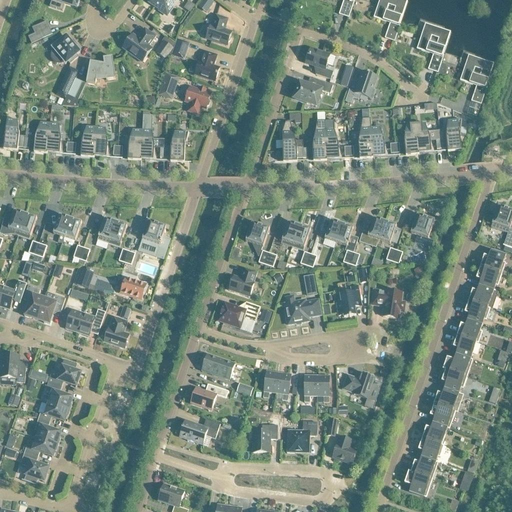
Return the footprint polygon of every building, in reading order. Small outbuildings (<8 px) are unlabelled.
[(52,0),(49,8),(63,12),(65,5),(77,9),(79,0),(80,0),(52,0)] [(178,0),(183,3),(184,0),(152,0),(150,4),(160,11),(159,12),(167,17),(172,9),(171,9),(177,0),(178,0)] [(206,14),(214,4),(207,0),(204,0),(198,8),(206,14)] [(348,18),(354,0),(340,0),(344,1),(339,15),(348,18)] [(399,0),(380,0),(374,19),(390,25),(385,39),(394,42),(408,3),(399,0)] [(232,34),(224,31),(228,21),(216,17),(213,28),(211,27),(207,40),(227,47),(229,44),(230,43),(231,40),(231,38),(232,34)] [(29,40),(32,46),(43,40),(40,34),(50,30),(47,23),(32,29),(36,37),(29,40)] [(425,26),(417,51),(433,56),(428,70),(438,73),(451,34),(425,26)] [(149,48),(156,38),(145,30),(140,37),(141,38),(139,41),(133,37),(123,49),(141,62),(151,50),(149,48)] [(163,43),(174,50),(175,45),(165,38),(162,42),(163,43)] [(79,54),(67,39),(64,41),(62,39),(57,43),(59,45),(54,50),(55,51),(53,52),(52,54),(52,55),(52,57),(52,59),(53,61),(54,62),(55,64),(57,65),(58,65),(60,65),(62,65),(64,65),(65,64),(66,65),(69,63),(71,65),(78,58),(76,56),(79,54)] [(39,50),(50,44),(47,40),(37,45),(39,50)] [(184,62),(190,45),(177,41),(172,58),(184,62)] [(165,61),(174,50),(163,43),(155,54),(165,61)] [(325,71),(330,57),(311,50),(306,65),(318,69),(316,76),(331,81),(333,74),(325,71)] [(213,68),(217,57),(205,54),(202,64),(200,63),(195,77),(215,83),(220,70),(213,68)] [(469,57),(460,82),(476,88),(472,102),(481,105),(494,66),(469,57)] [(116,81),(113,59),(104,60),(104,66),(100,66),(100,65),(91,64),(87,85),(96,87),(97,79),(106,79),(107,82),(116,81)] [(443,66),(440,76),(444,78),(448,68),(443,66)] [(347,67),(345,73),(352,76),(354,70),(347,67)] [(78,73),(70,69),(57,96),(66,100),(78,73)] [(373,92),(377,79),(362,74),(355,93),(350,91),(346,103),(352,105),(353,100),(359,101),(360,97),(370,100),(372,101),(375,92),(373,92)] [(166,75),(158,97),(172,102),(179,79),(166,75)] [(317,108),(322,93),(330,96),(333,87),(310,80),(308,87),(299,84),(294,100),(317,108)] [(75,100),(83,84),(76,81),(68,97),(75,100)] [(343,81),(341,87),(348,89),(350,83),(343,81)] [(210,104),(209,102),(211,96),(190,89),(186,103),(192,105),(189,113),(198,116),(200,108),(206,110),(207,108),(209,108),(210,104)] [(424,105),(424,113),(439,112),(438,104),(424,105)] [(301,116),(291,116),(290,122),(295,122),(295,125),(302,125),(301,116)] [(371,130),(370,120),(363,121),(359,146),(360,160),(373,159),(371,130)] [(20,138),(18,122),(8,121),(6,136),(1,149),(0,149),(18,152),(18,149),(25,150),(25,140),(26,138),(20,138)] [(460,137),(462,121),(448,123),(447,133),(439,134),(440,141),(441,151),(448,150),(448,153),(466,151),(466,150),(462,151),(460,137)] [(325,132),(326,132),(325,123),(317,123),(313,148),(314,162),(326,162),(325,132)] [(26,138),(25,140),(30,141),(30,142),(36,143),(35,153),(47,155),(50,125),(41,124),(38,133),(37,135),(34,134),(33,132),(26,132),(26,138)] [(296,143),(291,124),(286,124),(283,134),(283,149),(280,163),(275,163),(275,164),(297,163),(297,160),(304,160),(303,151),(303,142),(296,143)] [(63,151),(60,126),(50,125),(47,155),(56,156),(56,155),(63,156),(63,151)] [(433,149),(425,125),(416,126),(419,155),(427,155),(427,154),(435,154),(433,149)] [(419,155),(416,126),(407,127),(405,143),(406,157),(419,155)] [(94,159),(96,129),(87,128),(82,144),(81,158),(94,159)] [(110,155),(106,130),(96,129),(94,159),(103,159),(110,160),(109,155),(110,155)] [(380,129),(371,130),(373,159),(381,159),(381,158),(389,158),(387,153),(380,129)] [(141,161),(143,132),(133,132),(129,147),(128,161),(141,161)] [(156,157),(152,132),(143,132),(141,161),(150,162),(157,162),(156,157)] [(335,132),(326,132),(325,132),(326,162),(335,161),(342,161),(341,156),(335,132)] [(185,149),(189,134),(175,133),(171,149),(165,149),(165,150),(165,160),(171,160),(171,163),(193,164),(193,163),(185,163),(185,149)] [(509,235),(511,224),(511,211),(509,211),(509,212),(505,210),(506,209),(499,207),(491,229),(509,235)] [(19,238),(26,217),(22,215),(22,214),(15,212),(13,218),(5,216),(0,236),(4,237),(14,236),(19,238)] [(65,239),(71,221),(67,220),(67,219),(60,216),(54,235),(65,239)] [(428,241),(435,222),(428,219),(427,221),(424,219),(424,218),(417,216),(411,235),(428,241)] [(30,242),(37,219),(30,217),(29,218),(26,217),(19,238),(30,242)] [(379,242),(385,224),(381,223),(382,222),(374,219),(369,234),(363,233),(359,244),(376,250),(378,245),(380,242),(379,242)] [(109,246),(116,225),(112,223),(113,222),(105,220),(98,242),(109,246)] [(76,243),(82,224),(75,221),(74,222),(71,221),(65,239),(76,243)] [(159,250),(166,228),(159,226),(159,227),(156,226),(156,224),(149,222),(142,244),(159,250)] [(336,245),(342,227),(338,225),(339,224),(331,222),(325,241),(336,245)] [(292,249),(299,228),(296,227),(296,226),(289,223),(281,246),(292,249)] [(263,249),(270,230),(263,227),(262,229),(259,227),(259,226),(252,224),(246,243),(252,245),(259,258),(261,259),(259,265),(265,267),(269,255),(261,253),(263,249)] [(390,246),(397,227),(389,224),(389,225),(385,224),(379,242),(380,242),(390,246)] [(120,249),(127,227),(120,225),(120,226),(116,225),(109,246),(120,249)] [(351,237),(354,229),(346,227),(346,228),(342,227),(336,245),(347,248),(345,252),(347,253),(354,255),(359,240),(351,237)] [(311,231),(303,228),(303,229),(299,228),(292,249),(303,253),(311,231)] [(35,257),(39,246),(33,244),(29,255),(35,257)] [(43,260),(47,248),(39,246),(35,257),(43,260)] [(80,262),(84,250),(78,248),(74,260),(80,262)] [(86,264),(90,252),(84,250),(80,262),(86,264)] [(393,264),(397,253),(390,250),(387,262),(393,264)] [(125,265),(129,254),(123,252),(119,263),(125,265)] [(489,258),(484,257),(480,268),(501,275),(505,264),(503,263),(505,257),(491,252),(489,258)] [(350,267),(354,255),(347,253),(343,265),(350,267)] [(399,266),(403,255),(397,253),(393,264),(399,266)] [(29,255),(25,254),(22,263),(33,264),(35,257),(29,255)] [(132,267),(136,256),(129,254),(125,265),(132,267)] [(307,268),(311,257),(305,254),(301,266),(307,268)] [(277,258),(269,255),(265,267),(273,269),(277,258)] [(356,269),(360,257),(354,255),(350,267),(356,269)] [(317,259),(311,257),(307,268),(313,270),(317,259)] [(287,264),(280,262),(278,270),(285,271),(287,264)] [(32,272),(42,276),(45,269),(34,265),(32,272)] [(498,287),(501,275),(480,268),(476,280),(482,281),(480,287),(493,292),(495,286),(498,287)] [(419,279),(424,276),(420,269),(416,272),(419,279)] [(90,274),(81,270),(76,286),(85,289),(90,274)] [(112,285),(113,271),(97,270),(97,284),(112,285)] [(257,275),(244,270),(241,280),(234,278),(229,292),(250,299),(254,285),(257,275)] [(368,284),(366,271),(357,273),(360,286),(368,284)] [(277,285),(283,282),(280,276),(274,280),(277,285)] [(304,279),(306,289),(316,287),(314,277),(304,279)] [(142,301),(146,287),(126,280),(121,295),(142,301)] [(22,301),(27,285),(20,283),(16,292),(5,288),(0,302),(0,308),(10,312),(14,298),(22,301)] [(498,294),(493,292),(480,287),(478,293),(472,291),(468,302),(488,309),(490,309),(493,310),(498,294)] [(38,321),(45,301),(38,299),(40,292),(28,288),(24,301),(31,304),(27,314),(26,314),(25,318),(31,320),(31,319),(38,321)] [(361,305),(359,288),(351,289),(352,295),(340,297),(342,305),(337,306),(339,318),(344,317),(344,319),(356,317),(355,306),(361,305)] [(387,294),(374,292),(372,307),(384,309),(383,318),(399,321),(400,313),(404,313),(405,305),(401,304),(403,295),(387,293),(387,294)] [(47,294),(45,301),(38,321),(44,323),(44,325),(50,327),(52,322),(51,322),(54,312),(61,314),(66,300),(47,294)] [(286,314),(284,314),(286,324),(288,324),(288,327),(309,323),(308,319),(321,317),(319,302),(306,304),(305,302),(295,304),(294,298),(286,300),(287,306),(285,306),(286,314)] [(486,321),(490,309),(488,309),(468,302),(465,314),(470,316),(468,321),(482,326),(484,320),(486,321)] [(256,324),(261,309),(247,304),(244,312),(225,305),(223,311),(221,317),(219,322),(231,326),(231,327),(241,331),(243,323),(243,322),(243,320),(256,324)] [(128,321),(131,312),(123,309),(120,319),(128,321)] [(78,335),(84,315),(72,311),(66,331),(78,335)] [(101,329),(106,314),(99,312),(96,319),(84,315),(78,335),(90,339),(94,327),(101,329)] [(264,312),(261,320),(270,323),(272,315),(264,312)] [(109,330),(104,344),(125,351),(130,337),(124,335),(128,324),(114,319),(110,330),(109,330)] [(480,332),(482,326),(468,321),(466,327),(461,325),(457,337),(476,343),(476,344),(478,344),(482,333),(480,332)] [(511,336),(511,330),(505,328),(503,334),(511,336)] [(471,360),(476,344),(476,343),(457,337),(453,348),(459,350),(457,356),(471,360)] [(498,362),(507,364),(509,356),(501,353),(498,362)] [(25,385),(27,364),(19,363),(19,357),(3,356),(2,370),(0,370),(0,379),(17,381),(17,384),(25,385)] [(230,382),(235,366),(207,356),(206,361),(205,361),(203,362),(202,366),(203,368),(204,368),(202,373),(230,382)] [(473,361),(471,360),(457,356),(455,361),(447,359),(443,371),(445,372),(445,371),(467,378),(473,361)] [(81,377),(82,374),(80,373),(79,374),(63,368),(60,377),(52,374),(48,385),(62,390),(64,384),(76,388),(76,389),(81,377)] [(463,390),(467,378),(445,371),(445,372),(442,383),(447,384),(445,390),(459,395),(459,394),(461,389),(463,390)] [(276,395),(279,375),(267,373),(264,394),(263,400),(269,400),(269,394),(276,395)] [(41,375),(38,382),(46,384),(48,377),(41,375)] [(289,397),(292,377),(279,375),(276,395),(283,396),(282,402),(288,403),(289,397)] [(348,377),(343,391),(354,395),(354,396),(368,401),(365,409),(373,411),(382,385),(374,382),(375,380),(373,379),(374,377),(369,375),(368,377),(361,375),(359,381),(348,377)] [(317,398),(317,378),(305,378),(304,398),(305,398),(305,404),(310,404),(310,398),(317,398)] [(329,399),(330,378),(317,378),(317,398),(324,399),(324,405),(329,405),(329,399)] [(72,400),(60,395),(62,390),(48,385),(44,396),(51,399),(49,405),(70,412),(72,406),(71,406),(73,399),(72,400)] [(251,399),(254,390),(240,386),(237,394),(251,399)] [(226,400),(229,393),(213,388),(211,394),(196,390),(191,406),(212,412),(217,397),(226,400)] [(464,396),(459,394),(459,395),(445,390),(443,396),(438,394),(434,405),(456,413),(458,414),(464,396)] [(17,409),(21,399),(12,396),(8,406),(17,409)] [(68,418),(70,412),(49,405),(45,416),(41,415),(39,421),(50,425),(52,419),(64,423),(64,424),(65,424),(67,417),(68,418)] [(450,430),(456,413),(434,405),(430,417),(436,419),(434,424),(448,429),(450,430)] [(348,417),(347,408),(339,408),(339,418),(348,417)] [(48,430),(50,425),(39,421),(35,432),(40,433),(38,440),(58,447),(60,441),(59,441),(61,434),(61,435),(48,430)] [(204,429),(185,423),(180,439),(203,447),(206,438),(215,441),(221,426),(206,421),(204,429)] [(335,439),(338,422),(329,421),(326,438),(335,439)] [(234,425),(235,429),(239,431),(243,428),(242,423),(238,422),(234,425)] [(317,438),(317,424),(303,424),(303,434),(289,434),(289,445),(287,445),(287,455),(296,455),(297,454),(308,454),(309,438),(317,438)] [(442,446),(448,429),(434,424),(432,430),(426,428),(422,440),(442,446)] [(480,431),(482,436),(484,436),(486,437),(489,429),(487,428),(481,426),(480,431)] [(278,442),(278,428),(262,427),(262,434),(254,434),(254,455),(270,455),(270,442),(278,442)] [(357,453),(349,450),(352,443),(340,439),(338,446),(333,460),(352,466),(357,453)] [(56,453),(58,447),(38,440),(34,451),(27,449),(25,455),(38,460),(40,454),(53,458),(52,459),(53,459),(55,452),(56,453)] [(444,447),(442,446),(422,440),(419,451),(424,453),(422,459),(436,463),(438,458),(440,459),(444,447)] [(13,451),(15,444),(9,442),(6,449),(13,451)] [(14,461),(17,454),(7,450),(5,458),(14,461)] [(25,455),(24,455),(21,466),(28,469),(26,477),(28,478),(26,482),(37,485),(38,482),(42,483),(42,484),(45,485),(46,481),(45,481),(49,468),(48,468),(48,469),(36,465),(38,460),(25,455)] [(439,464),(436,463),(422,459),(420,464),(415,463),(411,473),(411,474),(433,481),(439,464)] [(427,499),(433,481),(411,474),(411,473),(409,473),(405,485),(413,487),(411,493),(427,499)] [(188,511),(180,509),(185,493),(164,486),(162,491),(161,491),(159,492),(158,495),(159,497),(160,498),(158,502),(175,508),(173,511),(188,511)]
